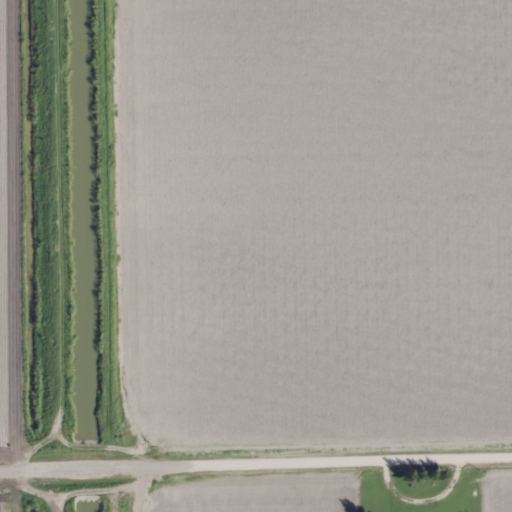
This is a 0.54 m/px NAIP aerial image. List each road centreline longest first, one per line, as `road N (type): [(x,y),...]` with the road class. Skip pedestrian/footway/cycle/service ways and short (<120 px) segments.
road 1 (residential): [(0,469),(511,455)]
road 2 (residential): [(48,0),(53,468)]
